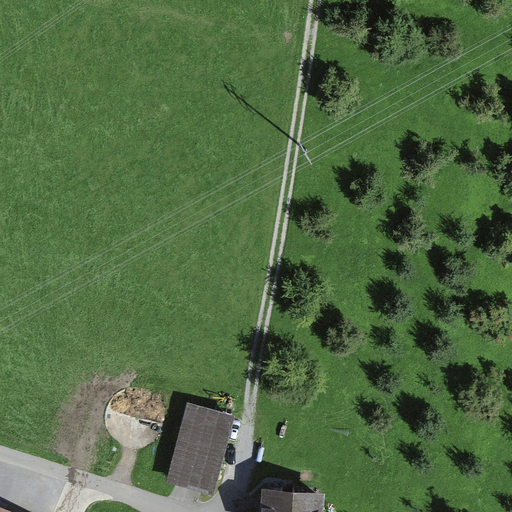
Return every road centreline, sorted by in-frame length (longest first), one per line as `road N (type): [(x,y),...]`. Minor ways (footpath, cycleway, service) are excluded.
road 1 (track): [(312,0),(246,413),(203,511)]
road 2 (track): [(176,511),(0,450)]
